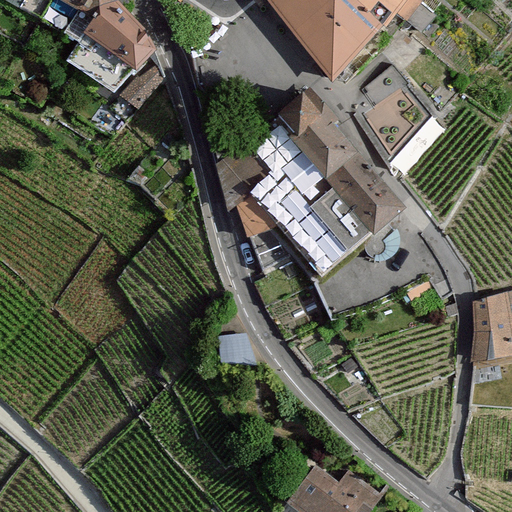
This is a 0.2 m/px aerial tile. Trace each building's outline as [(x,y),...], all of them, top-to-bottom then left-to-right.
[(5,0),(52,28),(65,2),(66,0),(5,0)] [(66,0),(65,2),(52,28),(78,42),(112,0),(66,0)] [(134,6),(129,0),(112,0),(78,42),(67,60),(114,92),(156,49),(147,30),(129,10),(134,6)] [(267,0),(323,68),(337,85),(370,43),(378,32),(369,24),(387,3),(415,26),(427,9),(416,2),(417,0),(267,0)] [(138,79),(121,95),(139,109),(164,76),(159,65),(152,68),(141,80),(138,79)] [(468,81),(460,74),(453,82),(462,89),(468,81)] [(406,211),(309,92),(276,118),(336,193),(311,213),(348,258),(392,223),(406,211)] [(252,240),(263,271),(298,251),(253,195),(275,177),(246,142),(205,95),(199,100),(215,168),(246,242),(252,240)] [(253,195),(298,251),(321,280),(348,258),(311,213),(336,193),(276,118),(246,142),(275,177),(253,195)] [(149,174),(139,167),(130,179),(140,187),(149,174)] [(316,284),(331,324),(380,308),(430,282),(437,278),(392,223),(348,258),(321,280),(316,284)] [(511,306),(510,297),(475,305),(478,339),(511,332),(511,306)] [(511,332),(478,339),(476,370),(511,363),(511,332)] [(241,337),(216,340),(218,365),(250,366),(241,337)] [(343,488),(317,469),(292,502),(304,511),(369,511),(383,494),(355,472),(343,488)]
